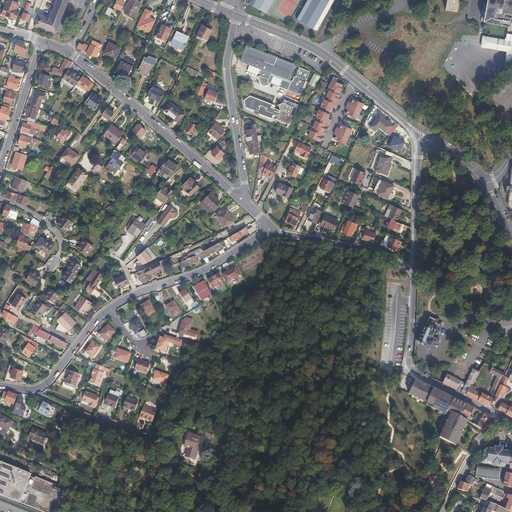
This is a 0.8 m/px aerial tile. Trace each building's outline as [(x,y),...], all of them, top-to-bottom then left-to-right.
[(56,33),(69,0),(57,0),(50,18),(40,14),(35,25),(56,33)] [(117,0),(114,7),(121,10),(125,2),(120,0),(117,0)] [(134,17),(141,3),(135,0),(129,0),(124,12),(134,17)] [(245,0),(244,2),(249,5),(249,3),(270,14),(277,0),(245,0)] [(320,29),(335,0),(309,0),(300,18),(320,29)] [(447,0),(445,11),(457,13),(459,0),(447,0)] [(511,26),(511,0),(488,0),(485,21),(508,25),(511,26)] [(16,10),(17,6),(7,2),(2,15),(6,16),(17,20),(20,12),(16,10)] [(21,18),(29,21),(31,16),(28,14),(32,4),(27,2),(21,18)] [(144,29),(143,30),(149,33),(154,20),(143,15),(137,26),(144,29)] [(166,41),(171,28),(162,24),(157,36),(166,41)] [(206,42),(212,30),(203,25),(197,37),(206,42)] [(506,39),(483,35),(480,46),(507,51),(505,62),(511,62),(511,26),(508,25),(506,39)] [(182,35),(183,34),(177,31),(171,43),(183,49),(188,38),(182,35)] [(23,48),(25,42),(15,39),(11,54),(23,57),(25,49),(23,48)] [(236,44),(238,47),(248,41),(242,39),(235,42),(236,44)] [(83,44),(80,43),(77,48),(85,51),(88,45),(84,43),(83,44)] [(109,43),(104,54),(115,59),(120,48),(109,43)] [(99,49),(91,45),(87,53),(96,57),(99,49)] [(259,76),(268,79),(270,74),(271,73),(290,80),(295,65),(276,58),(276,59),(267,55),(268,54),(246,46),(240,61),(250,65),(247,71),(258,75),(258,74),(260,69),(262,69),(260,74),(259,76)] [(141,69),(139,73),(147,77),(153,64),(143,59),(139,68),(141,69)] [(24,63),(15,60),(12,71),(15,73),(16,71),(21,73),(24,63)] [(53,69),(51,73),(56,75),(63,77),(67,71),(72,62),(69,61),(62,72),(53,69)] [(129,76),(133,66),(122,61),(117,71),(129,76)] [(187,67),(184,72),(196,78),(199,72),(187,67)] [(291,80),(290,82),(282,79),(279,86),(301,95),(303,87),(305,88),(308,80),(306,80),(310,71),(299,67),(296,76),(294,76),(292,80),(291,80)] [(72,90),(74,88),(80,79),(71,72),(70,73),(67,71),(63,77),(61,80),(60,82),(72,90)] [(55,79),(56,75),(51,73),(48,72),(46,76),(41,74),(39,80),(38,84),(50,87),(51,84),(49,83),(51,77),(55,79)] [(314,73),(309,84),(315,87),(320,76),(314,73)] [(282,79),(270,74),(268,79),(267,82),(279,86),(282,79)] [(7,86),(16,89),(19,80),(9,77),(7,86)] [(86,80),(82,77),(80,79),(74,88),(83,94),(85,91),(88,93),(93,85),(91,83),(90,84),(85,81),(86,80)] [(324,88),(327,83),(320,80),(318,85),(324,88)] [(321,107),(332,112),(334,108),(336,109),(341,98),(340,97),(344,88),(342,87),(343,85),(332,80),(328,90),(330,91),(325,100),(324,99),(321,107)] [(202,85),(196,99),(203,102),(204,99),(208,100),(208,99),(214,101),(218,93),(202,85)] [(163,92),(152,86),(149,94),(151,94),(150,96),(159,101),(163,92)] [(13,94),(14,92),(5,89),(2,98),(1,98),(0,100),(11,104),(15,95),(13,94)] [(36,91),(30,107),(38,109),(42,99),(44,100),(46,95),(36,91)] [(102,100),(92,93),(82,106),(93,113),(102,100)] [(280,109),(276,119),(290,124),(298,104),(284,99),(283,103),(278,105),(280,109)] [(346,114),(357,119),(364,104),(353,99),(351,103),(349,102),(346,108),(348,110),(346,114)] [(185,113),(171,102),(164,110),(178,121),(185,113)] [(269,111),(255,104),(251,112),(265,119),(269,111)] [(0,119),(6,121),(10,109),(5,108),(0,106),(0,119)] [(38,109),(30,107),(29,106),(26,116),(28,117),(27,121),(32,122),(34,123),(38,109)] [(101,115),(108,121),(114,113),(106,108),(101,115)] [(331,120),(329,119),(330,115),(319,110),(316,117),(317,118),(309,137),(319,142),(320,140),(322,141),(325,133),(324,132),(324,130),(326,131),(331,120)] [(374,123),(387,133),(393,126),(380,115),(374,123)] [(57,126),(60,121),(53,118),(51,123),(57,126)] [(194,124),(195,122),(192,120),(186,129),(192,134),(198,127),(194,124)] [(28,137),(32,122),(27,121),(26,124),(23,123),(20,131),(22,131),(21,134),(28,137)] [(217,141),(225,131),(216,123),(208,134),(217,141)] [(245,125),(248,142),(258,140),(255,123),(245,125)] [(145,131),(137,124),(132,131),(140,137),(145,131)] [(121,132),(110,125),(103,135),(114,142),(121,132)] [(335,139),(346,144),(353,129),(341,125),(340,129),(337,127),(334,134),(337,135),(335,139)] [(71,133),(66,129),(64,131),(62,130),(61,131),(60,130),(58,133),(59,134),(56,138),(61,141),(63,138),(66,140),(71,133)] [(21,136),(18,145),(25,147),(27,142),(28,138),(27,138),(21,136)] [(405,142),(394,137),(389,147),(400,152),(405,142)] [(258,140),(248,142),(250,153),(260,152),(258,140)] [(294,152),(307,159),(312,148),(299,142),(294,152)] [(146,154),(134,145),(127,154),(139,163),(146,154)] [(225,154),(218,147),(212,153),(219,160),(225,154)] [(79,157),(68,148),(61,157),(72,165),(79,157)] [(122,155),(114,150),(110,156),(113,158),(105,169),(114,176),(123,163),(119,160),(122,155)] [(386,174),(391,162),(388,160),(391,156),(382,152),(375,169),(386,174)] [(16,153),(12,167),(22,170),(26,156),(16,153)] [(163,172),(169,177),(178,164),(168,157),(161,167),(165,170),(163,172)] [(259,170),(264,172),(267,165),(260,161),(259,170)] [(91,171),(96,175),(102,167),(97,163),(91,171)] [(269,163),(267,165),(264,172),(263,174),(268,177),(269,175),(272,178),(278,167),(269,163)] [(288,175),(296,178),(301,167),(293,163),(288,175)] [(146,169),(144,172),(150,176),(156,168),(151,165),(148,170),(146,169)] [(55,169),(53,167),(44,178),(47,180),(55,169)] [(87,176),(78,169),(66,186),(75,192),(87,176)] [(349,182),(360,187),(362,183),(360,182),(363,175),(354,171),(349,182)] [(23,193),(27,182),(16,177),(12,188),(23,193)] [(195,182),(192,178),(183,187),(192,196),(200,188),(194,182),(195,182)] [(330,192),(334,182),(326,178),(321,188),(330,192)] [(374,191),(385,197),(391,184),(380,179),(374,191)] [(281,194),(289,197),(292,189),(281,183),(276,193),(281,195),(281,194)] [(148,188),(157,194),(160,190),(157,188),(156,188),(154,186),(151,184),(148,188)] [(160,190),(157,194),(155,197),(164,204),(172,193),(163,186),(160,190)] [(359,195),(349,190),(343,203),(354,207),(359,195)] [(7,192),(5,197),(15,200),(15,201),(19,203),(23,204),(27,206),(29,198),(17,194),(17,195),(7,192)] [(219,202),(210,193),(200,203),(210,212),(219,202)] [(399,216),(402,209),(390,204),(388,209),(392,211),(389,218),(398,222),(400,217),(399,216)] [(9,217),(9,218),(15,220),(17,212),(9,210),(10,206),(6,205),(2,215),(9,217)] [(179,212),(169,206),(158,222),(165,226),(170,219),(173,218),(174,219),(176,217),(178,215),(179,212)] [(97,224),(104,215),(100,211),(98,213),(91,208),(88,212),(91,214),(89,217),(97,224)] [(301,213),(291,208),(291,210),(289,214),(286,221),(296,225),(301,213)] [(316,223),(322,212),(314,208),(308,219),(316,223)] [(217,216),(223,227),(233,222),(227,210),(217,216)] [(321,224),(335,230),(339,221),(326,214),(321,224)] [(135,219),(144,225),(146,222),(138,216),(135,219)] [(33,217),(30,225),(38,227),(39,222),(33,217)] [(73,223),(65,217),(58,226),(67,233),(73,223)] [(135,219),(133,217),(126,226),(129,228),(127,231),(136,237),(144,225),(135,219)] [(388,227),(398,232),(402,224),(392,220),(388,227)] [(352,233),(353,233),(357,225),(349,221),(343,233),(351,236),(352,233)] [(38,227),(30,225),(24,223),(21,234),(32,238),(34,230),(37,231),(38,227)] [(247,227),(238,232),(229,237),(232,242),(249,232),(247,227)] [(362,239),(373,242),(376,232),(364,230),(362,239)] [(23,248),(29,250),(31,247),(27,245),(28,243),(28,240),(24,239),(25,237),(20,235),(17,246),(23,248)] [(402,245),(404,242),(387,235),(384,244),(388,245),(388,247),(397,251),(401,245),(402,245)] [(41,238),(35,246),(47,254),(53,247),(41,238)] [(92,246),(83,240),(77,249),(85,255),(92,246)] [(221,247),(219,243),(204,251),(206,255),(215,250),(215,251),(221,247)] [(152,260),(144,250),(136,257),(143,264),(152,260)] [(190,258),(185,260),(179,263),(182,268),(198,260),(195,255),(190,258)] [(73,260),(67,269),(68,269),(62,278),(70,284),(76,275),(75,274),(81,266),(73,260)] [(161,269),(158,263),(138,273),(142,282),(151,277),(150,275),(161,269)] [(240,275),(236,267),(223,274),(227,282),(240,275)] [(24,275),(13,272),(9,270),(8,273),(4,277),(6,278),(6,279),(7,280),(11,275),(23,279),(24,275)] [(81,289),(85,292),(98,273),(94,270),(81,289)] [(42,278),(33,271),(26,281),(35,287),(42,278)] [(98,273),(85,292),(95,298),(99,293),(94,289),(102,276),(98,273)] [(212,288),(223,282),(219,274),(207,280),(212,288)] [(118,290),(129,284),(124,275),(113,281),(118,290)] [(201,300),(211,294),(204,282),(194,288),(201,300)] [(59,295),(50,289),(44,298),(53,303),(59,295)] [(185,303),(192,299),(186,289),(179,293),(185,303)] [(11,305),(19,310),(27,300),(19,294),(11,305)] [(88,301),(81,295),(73,307),(81,313),(84,309),(83,308),(88,301)] [(148,316),(156,311),(149,301),(141,305),(148,316)] [(172,317),(180,312),(174,301),(166,306),(172,317)] [(38,302),(31,312),(39,318),(47,307),(38,302)] [(39,319),(47,308),(47,307),(39,318),(31,312),(30,313),(39,319)] [(4,310),(1,315),(10,320),(13,315),(4,310)] [(77,320),(64,311),(58,320),(71,329),(77,320)] [(437,321),(430,317),(419,343),(426,346),(427,345),(431,346),(433,342),(434,343),(438,336),(436,335),(437,333),(439,333),(442,326),(436,323),(437,321)] [(138,319),(130,324),(139,339),(143,337),(143,338),(147,335),(138,319)] [(192,323),(183,321),(179,335),(196,340),(198,332),(190,330),(192,323)] [(115,331),(108,325),(99,334),(107,340),(115,331)] [(10,332),(1,327),(0,328),(0,341),(3,343),(7,336),(8,336),(10,332)] [(181,346),(182,340),(165,335),(164,339),(160,337),(156,349),(165,352),(168,342),(181,346)] [(50,341),(64,349),(67,344),(52,336),(50,341)] [(29,357),(38,344),(30,340),(22,352),(29,357)] [(86,351),(93,357),(101,347),(93,341),(86,351)] [(128,363),(131,353),(120,349),(118,348),(116,354),(118,354),(116,358),(128,363)] [(135,369),(146,373),(149,364),(138,360),(135,369)] [(102,373),(105,367),(101,366),(97,364),(95,370),(94,369),(92,375),(93,376),(90,383),(98,387),(104,373),(102,373)] [(13,368),(11,377),(20,380),(23,371),(13,368)] [(496,391),(504,374),(493,368),(490,373),(498,377),(493,389),(496,391)] [(470,389),(480,373),(474,369),(466,384),(447,375),(444,380),(443,384),(456,390),(455,391),(466,396),(470,389)] [(80,375),(71,371),(66,383),(75,387),(80,375)] [(168,375),(156,371),(153,380),(165,384),(168,375)] [(425,401),(431,387),(416,380),(409,394),(425,401)] [(501,385),(491,407),(493,408),(496,403),(501,398),(504,393),(506,394),(511,391),(505,387),(501,385)] [(445,395),(431,387),(425,401),(433,406),(432,408),(450,416),(440,437),(455,445),(467,421),(462,418),(469,406),(446,395),(445,395)] [(466,396),(489,407),(493,399),(470,389),(466,396)] [(15,403),(16,400),(18,394),(14,392),(14,393),(9,391),(8,392),(6,399),(5,399),(6,400),(11,402),(15,403)] [(84,393),(81,391),(78,398),(81,400),(81,401),(88,404),(87,405),(93,408),(98,396),(85,392),(84,393)] [(18,393),(18,394),(16,400),(17,400),(14,412),(24,416),(26,407),(24,406),(24,404),(22,404),(24,398),(21,397),(22,394),(18,393)] [(119,399),(108,395),(104,404),(115,409),(119,399)] [(128,400),(127,399),(123,409),(134,414),(139,404),(137,403),(128,400)] [(46,409),(49,404),(44,402),(39,411),(47,416),(50,411),(46,409)] [(499,404),(496,410),(506,415),(510,407),(502,403),(501,405),(499,404)] [(475,409),(469,406),(462,418),(467,421),(475,409)] [(139,420),(152,425),(156,414),(143,409),(139,420)] [(477,426),(483,430),(490,422),(493,417),(485,414),(477,426)] [(14,422),(0,416),(0,428),(5,430),(9,432),(14,422)] [(47,434),(33,428),(29,438),(43,444),(47,434)] [(202,437),(188,432),(183,447),(187,448),(184,456),(195,459),(202,437)] [(485,450),(484,456),(483,463),(500,466),(500,467),(505,468),(506,464),(510,465),(510,469),(511,469),(511,451),(504,450),(504,448),(495,446),(495,449),(489,448),(488,448),(485,450)] [(478,453),(480,454),(484,456),(485,450),(488,448),(484,447),(481,449),(478,453)] [(483,463),(484,456),(480,454),(478,462),(481,463),(481,465),(479,475),(502,479),(503,469),(483,465),(483,463)] [(32,474),(0,460),(0,493),(20,502),(21,500),(25,501),(24,503),(44,511),(47,511),(58,486),(36,477),(35,479),(30,477),(32,474)] [(466,483),(472,485),(474,486),(475,482),(476,479),(469,476),(466,483)] [(462,481),(458,489),(460,490),(466,491),(468,491),(472,485),(466,483),(462,481)] [(491,493),(494,487),(488,484),(485,492),(481,498),(487,501),(491,493)] [(494,487),(491,493),(499,496),(503,498),(504,496),(503,495),(504,492),(494,487)] [(465,498),(467,495),(459,493),(458,496),(465,500),(465,501),(468,502),(469,499),(465,498)] [(511,511),(511,495),(504,494),(504,496),(503,498),(503,500),(506,501),(507,500),(508,500),(509,498),(505,509),(509,510),(511,511)] [(496,511),(499,506),(496,504),(487,501),(484,507),(492,511),(495,511),(496,511)]
